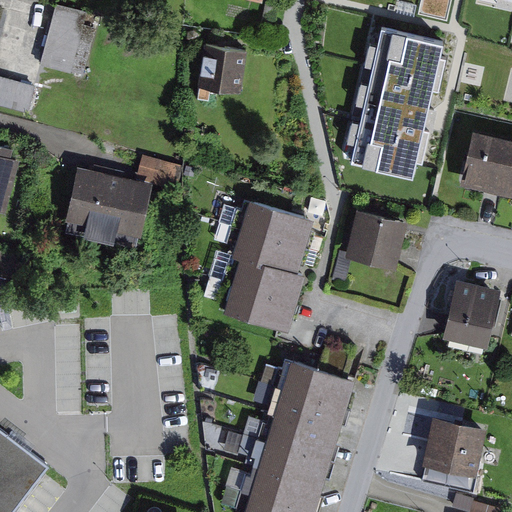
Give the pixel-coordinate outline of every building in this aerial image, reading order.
[(0,0),(0,43),(12,0),(9,0),(0,0)] [(98,8),(69,0),(67,0),(49,63),(80,72),(98,8)] [(421,0),(419,14),(447,21),(451,0),(421,0)] [(451,38),(386,24),(357,159),(421,173),(451,38)] [(250,90),(257,49),(213,41),(205,82),(250,90)] [(45,85),(0,72),(0,103),(37,114),(45,85)] [(511,146),(475,138),(465,185),(511,195),(511,146)] [(185,160),(151,152),(147,171),(181,178),(185,160)] [(17,162),(0,157),(0,210),(4,211),(17,162)] [(147,189),(79,173),(68,221),(136,237),(147,189)] [(293,276),(310,224),(253,206),(237,255),(246,258),(229,311),(288,330),(304,279),(293,276)] [(393,266),(402,226),(360,216),(350,256),(393,266)] [(499,296),(459,286),(446,338),(486,348),(499,296)] [(310,511),(349,386),(293,369),(249,511),(310,511)] [(0,511),(18,511),(58,462),(31,440),(0,415),(0,511)] [(484,434),(436,423),(427,465),(475,475),(484,434)]
